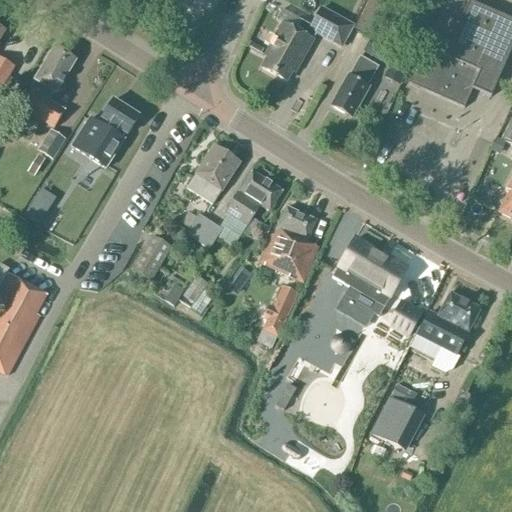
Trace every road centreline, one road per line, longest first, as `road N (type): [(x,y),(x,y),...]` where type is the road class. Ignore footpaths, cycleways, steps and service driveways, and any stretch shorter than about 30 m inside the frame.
road 1 (tertiary): [(511,284),(199,96)]
road 2 (tertiary): [(199,96),(45,0)]
